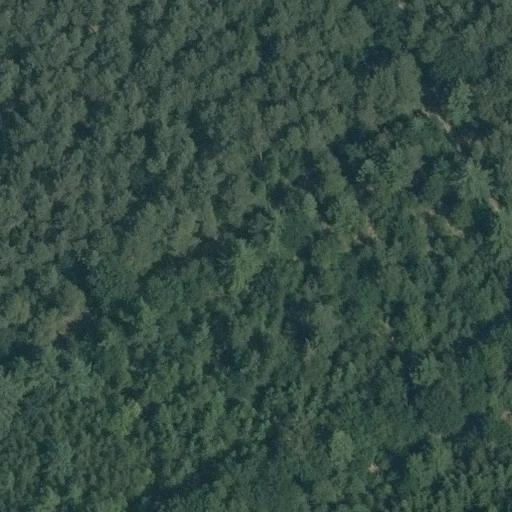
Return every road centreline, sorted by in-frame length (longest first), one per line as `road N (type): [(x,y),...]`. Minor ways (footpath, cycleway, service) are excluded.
road 1 (track): [(0,384),(511,64)]
road 2 (track): [(399,0),(402,43),(429,101),(511,229)]
